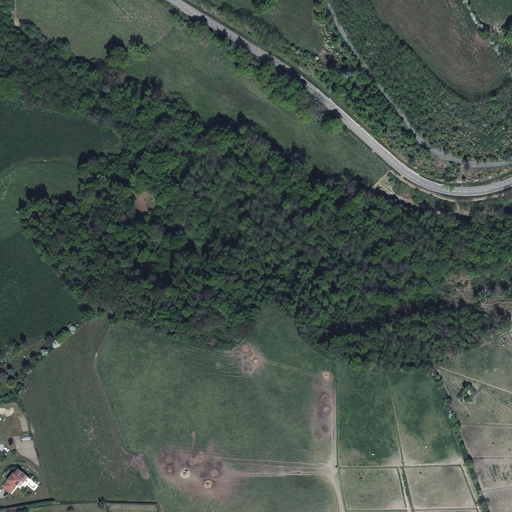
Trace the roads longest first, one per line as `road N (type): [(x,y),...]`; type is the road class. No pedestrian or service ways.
road 1 (secondary): [(511,182),(468,193),(424,184),(290,72),(172,0)]
road 2 (residential): [(511,159),(457,159),(421,141),(349,43),(330,0)]
